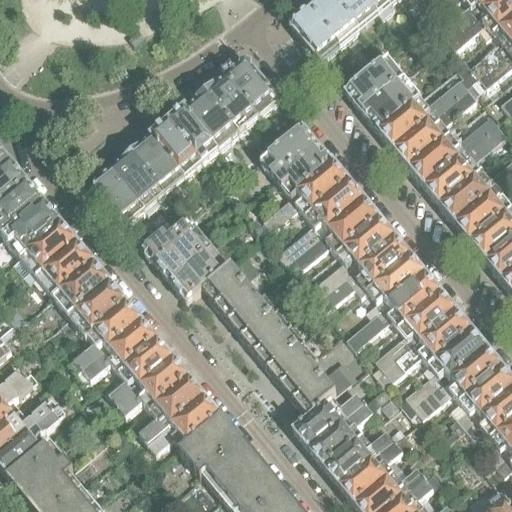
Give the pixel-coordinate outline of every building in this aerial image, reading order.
[(375,21),(358,0),(329,0),(328,2),(356,36),(375,21)] [(395,4),(392,0),(358,0),(375,21),(381,27),(395,16),(389,9),(395,4)] [(447,49),(507,0),(456,0),(461,5),(460,5),(468,15),(439,39),(430,46),(439,56),(447,49)] [(485,48),(511,26),(511,0),(507,0),(447,49),(439,56),(454,75),(463,68),(455,59),(478,40),(485,48)] [(356,36),(328,2),(309,17),(338,51),(356,36)] [(191,15),(186,9),(181,13),(186,19),(191,15)] [(424,37),(441,22),(435,15),(417,30),(424,37)] [(338,51),(309,17),(295,29),(294,38),(316,65),(323,60),(326,64),(338,54),(337,52),(338,51)] [(470,94),(511,59),(511,26),(485,48),(486,49),(492,44),(499,52),(495,55),(470,76),(472,79),(463,86),(470,94)] [(134,53),(145,44),(139,37),(128,46),(134,53)] [(391,63),(380,49),(373,55),(378,61),(384,68),(391,63)] [(511,59),(470,94),(471,95),(477,103),(479,101),(482,105),(487,101),(484,97),(485,95),(486,96),(511,74),(511,59)] [(398,91),(381,71),(384,68),(378,61),(351,83),(345,89),(344,87),(338,91),(346,101),(362,121),(398,91)] [(280,109),(251,74),(251,73),(242,72),(242,73),(227,85),(259,125),(280,109)] [(259,125),(227,85),(206,102),(239,142),(259,125)] [(426,127),(434,120),(437,123),(471,95),(470,94),(463,86),(460,89),(459,88),(420,120),(414,113),(378,140),(394,159),(428,130),(426,127)] [(378,140),(414,113),(415,112),(398,91),(362,121),(378,140)] [(453,144),(444,134),(476,108),(475,107),(479,104),(477,103),(471,95),(437,123),(440,126),(431,133),(428,130),(394,159),(411,179),(453,144)] [(239,142),(206,102),(186,119),(218,158),(239,142)] [(509,124),(511,121),(511,103),(500,113),(503,117),(494,124),(499,131),(509,123),(509,124)] [(218,158),(186,119),(169,133),(202,172),(218,158)] [(456,164),(466,157),(468,160),(498,135),(490,125),(458,151),(453,144),(411,179),(424,196),(459,168),(456,164)] [(202,172),(169,133),(151,148),(184,187),(202,172)] [(481,180),(473,171),(506,144),(498,135),(468,160),(470,163),(461,170),(459,168),(424,196),(440,215),(482,180),(481,180)] [(276,189),(318,155),(302,136),(283,152),(266,165),(261,169),(260,170),(276,189)] [(184,187),(151,148),(132,163),(164,203),(184,187)] [(266,165),(258,154),(253,158),(256,163),(261,169),(266,165)] [(291,208),(333,173),(318,155),(276,189),(291,208)] [(0,181),(11,173),(0,159),(0,181)] [(164,203),(132,163),(113,179),(135,207),(145,219),(148,222),(159,212),(157,209),(164,203)] [(261,169),(256,163),(245,172),(250,178),(260,170),(261,169)] [(491,203),(500,196),(511,186),(511,168),(488,188),(482,180),(440,215),(455,233),(491,203)] [(0,215),(27,193),(11,173),(0,181),(0,215)] [(305,227),(348,192),(333,173),(291,208),(263,230),(264,230),(256,237),(261,243),(269,237),(271,240),(298,218),(305,227)] [(135,207),(113,179),(97,192),(96,202),(114,223),(135,207)] [(511,218),(511,215),(506,208),(511,202),(511,186),(500,196),(505,203),(496,209),(491,203),(455,233),(471,252),(511,218)] [(294,267),(363,210),(348,192),(305,227),(312,236),(278,264),(286,274),(294,267)] [(0,243),(3,247),(43,212),(27,193),(0,215),(0,243)] [(215,208),(224,201),(219,195),(211,202),(215,208)] [(125,236),(145,219),(135,207),(114,223),(125,236)] [(363,210),(294,267),(302,277),(329,255),(336,263),(378,228),(363,210)] [(20,267),(61,233),(43,212),(3,247),(20,267)] [(511,247),(511,218),(471,252),(485,269),(511,247)] [(248,229),(242,221),(236,226),(242,234),(248,229)] [(155,272),(194,239),(187,231),(175,240),(166,229),(158,235),(152,227),(131,244),(155,272)] [(316,311),(323,305),(394,247),(378,228),(336,263),(342,272),(307,300),(316,311)] [(30,291),(35,286),(76,253),(61,233),(20,267),(30,280),(25,284),(30,291)] [(171,292),(213,258),(197,238),(194,239),(155,272),(171,292)] [(366,300),(409,265),(394,247),(323,305),(330,314),(354,295),(361,304),(366,300)] [(511,279),(511,247),(485,269),(500,288),(511,279)] [(52,307),(94,273),(76,253),(35,286),(47,300),(40,305),(42,307),(32,316),(36,321),(52,307)] [(203,299),(229,277),(213,258),(171,292),(187,312),(203,299)] [(216,316),(257,282),(260,280),(246,263),(229,277),(203,299),(216,316)] [(348,349),(426,286),(409,265),(366,300),(377,313),(366,321),(371,327),(346,347),(348,349)] [(68,326),(109,292),(94,273),(52,307),(68,326)] [(511,302),(511,279),(500,288),(511,302)] [(229,331),(258,307),(253,301),(265,291),(257,282),(216,316),(229,331)] [(398,337),(440,303),(426,286),(348,349),(355,358),(391,329),(398,337)] [(85,347),(87,345),(126,312),(109,292),(68,326),(85,347)] [(242,347),(278,318),(265,301),(258,307),(229,331),(242,347)] [(377,385),(456,322),(440,303),(398,337),(404,346),(400,349),(375,369),(381,376),(374,382),(377,385)] [(78,385),(142,332),(126,312),(87,345),(94,353),(74,370),(74,371),(70,375),(78,385)] [(255,363),(291,334),(278,318),(242,347),(255,363)] [(429,374),(471,340),(456,322),(377,385),(379,388),(385,395),(392,390),(422,366),(429,374)] [(22,331),(17,324),(11,330),(16,336),(22,331)] [(118,383),(157,350),(142,332),(78,385),(85,393),(90,389),(91,391),(111,374),(118,383)] [(268,378),(303,349),(291,334),(255,363),(268,378)] [(450,387),(485,358),(471,340),(429,374),(435,382),(431,386),(399,411),(405,419),(409,416),(411,419),(444,392),(439,386),(445,381),(450,387)] [(281,395),(310,371),(317,366),(303,349),(268,378),(281,395)] [(118,415),(173,370),(157,350),(118,383),(125,392),(109,405),(118,415)] [(0,369),(7,363),(6,362),(10,359),(5,352),(0,355),(0,369)] [(459,412),(501,377),(485,358),(450,387),(444,392),(411,419),(413,421),(410,424),(416,432),(452,403),(459,412)] [(331,407),(357,387),(343,369),(323,386),(294,410),(308,427),(331,407)] [(150,420),(189,389),(173,370),(118,415),(126,425),(142,411),(150,420)] [(294,410),(323,386),(310,371),(281,395),(294,410)] [(0,409),(32,384),(25,376),(20,380),(19,378),(6,390),(1,395),(0,393),(0,409)] [(443,454),(465,437),(511,397),(511,390),(501,377),(459,412),(465,420),(450,432),(453,435),(450,437),(449,437),(445,440),(445,444),(438,449),(443,454)] [(0,436),(21,419),(14,410),(19,406),(20,407),(34,396),(33,395),(38,391),(32,384),(0,409),(0,436)] [(308,459),(386,396),(385,395),(379,388),(358,405),(357,403),(339,417),(331,407),(308,427),(293,440),(308,459)] [(147,453),(204,407),(189,389),(150,420),(156,428),(138,443),(147,453)] [(364,445),(356,436),(373,423),(371,420),(392,403),(386,396),(308,459),(323,477),(364,445)] [(490,449),(511,430),(511,397),(465,437),(474,447),(483,440),(490,449)] [(181,458),(220,427),(204,407),(147,453),(156,464),(174,449),(181,458)] [(0,463),(62,412),(58,416),(52,408),(47,412),(46,411),(31,423),(32,423),(28,427),(21,419),(0,436),(0,463)] [(48,452),(41,443),(46,439),(46,440),(61,428),(60,427),(64,423),(61,420),(65,416),(62,412),(0,463),(0,475),(8,486),(46,455),(48,452)] [(196,481),(237,447),(220,427),(181,458),(179,461),(196,481)] [(495,474),(511,459),(511,430),(490,449),(496,456),(486,464),(495,474)] [(373,469),(367,462),(371,458),(378,465),(394,452),(386,441),(371,453),(364,445),(323,477),(339,496),(373,469)] [(378,465),(373,469),(339,496),(352,511),(356,511),(394,483),(386,475),(413,453),(405,443),(394,452),(378,465)] [(233,511),(267,484),(252,466),(237,447),(196,481),(200,487),(206,482),(230,511),(233,511)] [(65,487),(74,480),(64,468),(60,472),(46,455),(8,486),(29,511),(42,511),(68,491),(65,487)] [(511,459),(495,474),(504,485),(511,477),(511,459)] [(479,487),(465,468),(454,477),(468,495),(479,487)] [(394,511),(430,484),(424,476),(418,481),(417,479),(401,492),(394,483),(356,511),(394,511)] [(418,511),(417,511),(441,492),(434,482),(431,484),(430,484),(394,511),(418,511)] [(271,511),(283,503),(267,484),(233,511),(271,511)] [(72,511),(81,506),(78,502),(86,495),(84,492),(76,499),(68,491),(42,511),(72,511)] [(509,511),(508,511),(506,507),(498,511),(493,511),(485,500),(478,505),(482,511),(509,511)] [(290,511),(283,503),(271,511),(290,511)]
